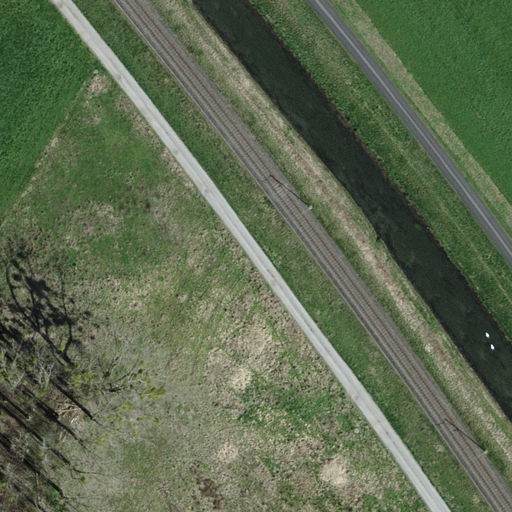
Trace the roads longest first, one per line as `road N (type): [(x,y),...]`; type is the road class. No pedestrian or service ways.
road 1 (track): [(53,0),(165,129),(441,511)]
road 2 (unclassified): [(315,0),(511,253)]
